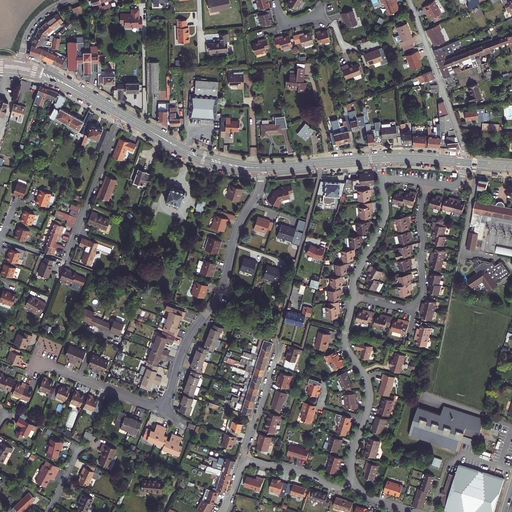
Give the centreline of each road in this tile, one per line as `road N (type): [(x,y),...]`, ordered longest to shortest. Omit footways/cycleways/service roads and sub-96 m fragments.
road 1 (residential): [(322,163),(243,457)]
road 2 (residential): [(164,411),(183,347),(224,283),(261,167)]
road 3 (residential): [(354,295),(344,339),(369,394),(351,456),(354,482)]
road 4 (residential): [(354,295),(400,307),(421,296),(420,212),(428,182)]
road 5 (unclassified): [(464,162),(408,0)]
road 6 (residential): [(66,259),(121,115)]
road 7 (residential): [(382,179),(385,213),(354,277),(354,295)]
